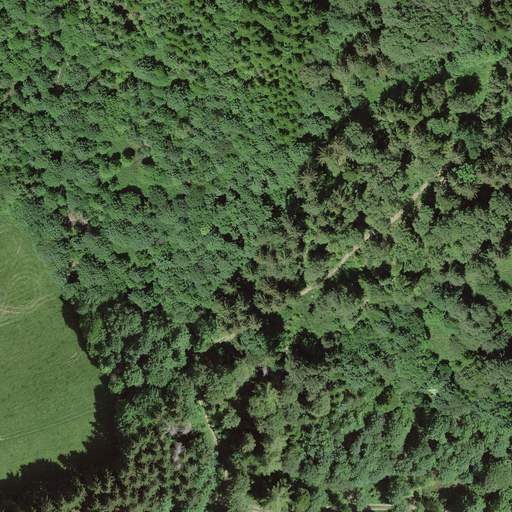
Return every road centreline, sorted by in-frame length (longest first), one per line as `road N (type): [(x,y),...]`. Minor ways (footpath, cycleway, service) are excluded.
road 1 (track): [(269,511),(194,501),(137,511)]
road 2 (track): [(444,511),(313,511)]
road 3 (track): [(0,437),(124,398)]
